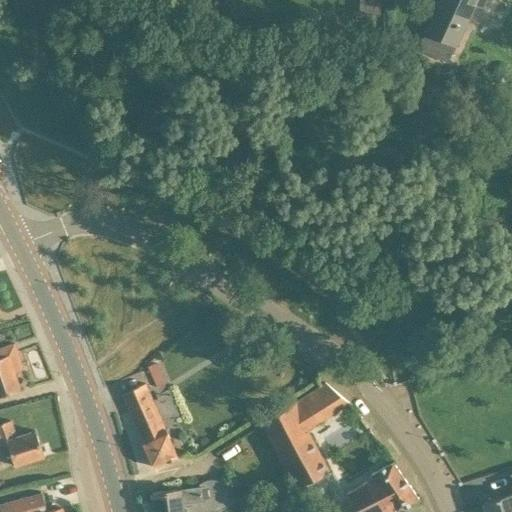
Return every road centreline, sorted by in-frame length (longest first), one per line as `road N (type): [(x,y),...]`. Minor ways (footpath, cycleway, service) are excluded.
road 1 (tertiary): [(450,511),(381,402),(322,346),(115,227),(75,222),(16,244)]
road 2 (tertiary): [(117,511),(65,345),(16,244)]
